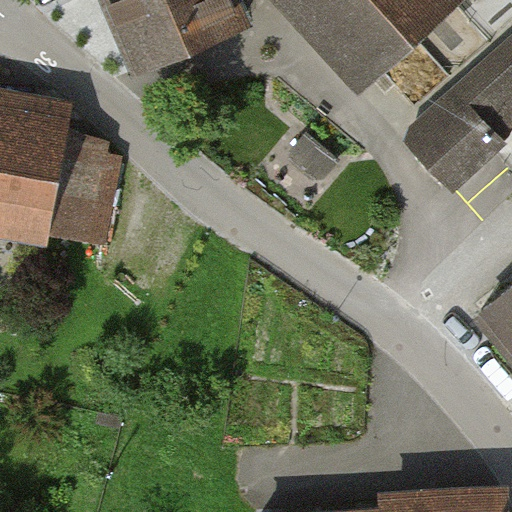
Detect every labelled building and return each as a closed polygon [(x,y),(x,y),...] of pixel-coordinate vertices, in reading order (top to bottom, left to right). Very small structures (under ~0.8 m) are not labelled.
[(244,0),(104,0),(137,80),(257,32),(244,0)] [(263,0),(368,98),(472,0),(263,0)] [(511,130),(511,36),(403,134),(458,196),(510,149),(502,140),(511,130)] [(0,94),(0,238),(51,247),(75,104),(0,94)] [(511,286),(468,321),(511,372),(511,286)] [(377,511),(375,511),(511,511),(510,487),(377,493),(377,511)]
